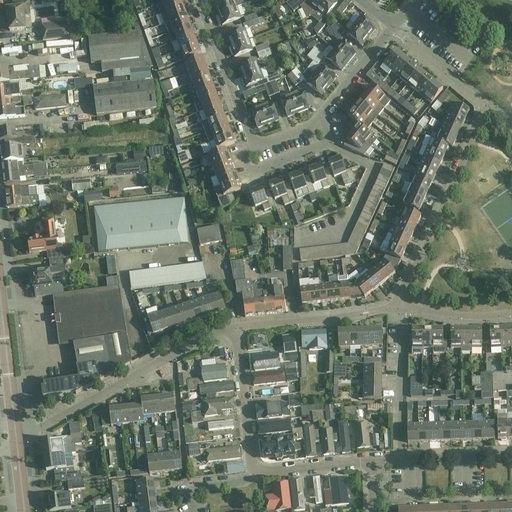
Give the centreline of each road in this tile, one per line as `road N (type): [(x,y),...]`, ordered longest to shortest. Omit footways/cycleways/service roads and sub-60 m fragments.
road 1 (residential): [(16,449),(40,428),(233,328)]
road 2 (residential): [(328,145),(373,169),(349,230),(294,236)]
road 3 (residential): [(398,459),(395,307)]
road 4 (residential): [(252,140),(194,0)]
road 5 (residential): [(233,328),(252,476)]
road 6 (residential): [(16,449),(0,301)]
road 7 (residential): [(233,328),(377,310)]
